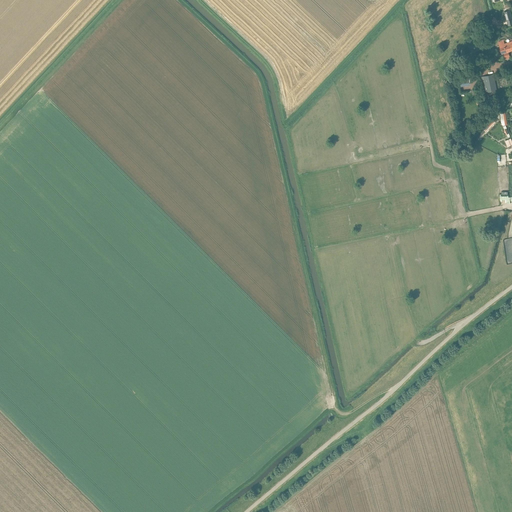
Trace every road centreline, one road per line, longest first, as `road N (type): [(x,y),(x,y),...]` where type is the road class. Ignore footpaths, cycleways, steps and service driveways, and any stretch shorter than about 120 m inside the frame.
road 1 (track): [(176,0),(261,84),(335,409)]
road 2 (unclassified): [(246,511),(511,287)]
